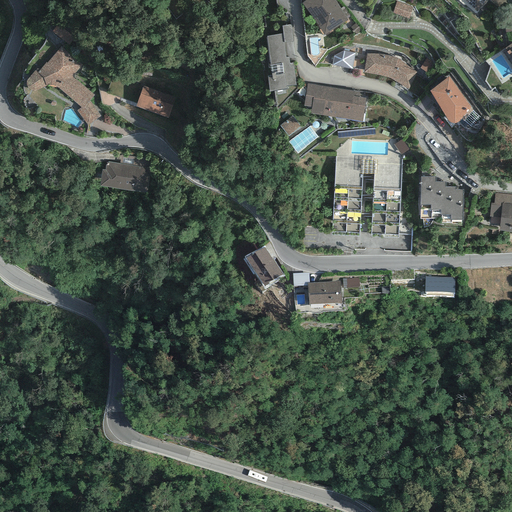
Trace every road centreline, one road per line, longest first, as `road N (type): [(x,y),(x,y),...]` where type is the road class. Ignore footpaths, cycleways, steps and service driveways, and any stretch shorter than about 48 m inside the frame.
road 1 (tertiary): [(0,106),(14,120),(85,143),(151,142),(250,204),(298,261),(511,258)]
road 2 (tertiary): [(359,511),(135,440),(118,422),(117,351),(104,320),(0,264)]
road 3 (unclassified): [(294,0),(306,70),(407,102),(470,173),(511,188)]
